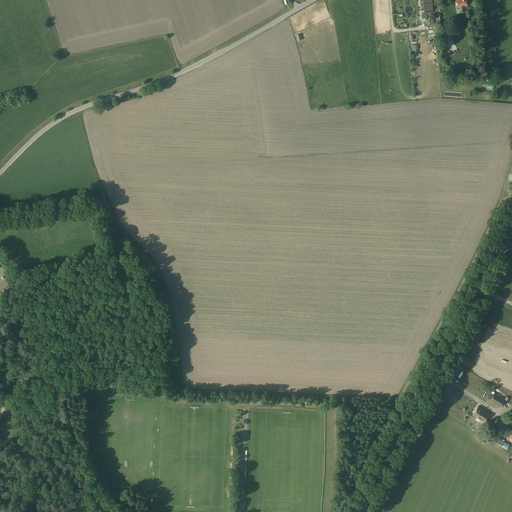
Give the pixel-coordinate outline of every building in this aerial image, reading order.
[(434,13),(434,11),(433,11),(432,0),(422,0),(424,13),(433,13),(434,13)] [(454,0),(456,5),(457,5),(457,7),(456,8),(457,13),(463,12),(461,4),(467,3),(466,0),(454,0)] [(10,294),(7,289),(2,292),(5,297),(10,294)] [(489,401),(500,407),(505,399),(494,393),(489,401)] [(475,411),(487,418),(489,413),(478,406),(475,411)] [(484,422),(487,418),(475,411),(472,415),(484,422)] [(511,429),(497,421),(492,430),(511,441),(511,429)] [(501,447),(504,448),(505,449),(507,444),(506,444),(506,443),(504,442),(500,440),(500,439),(495,436),(492,442),(501,447)]
